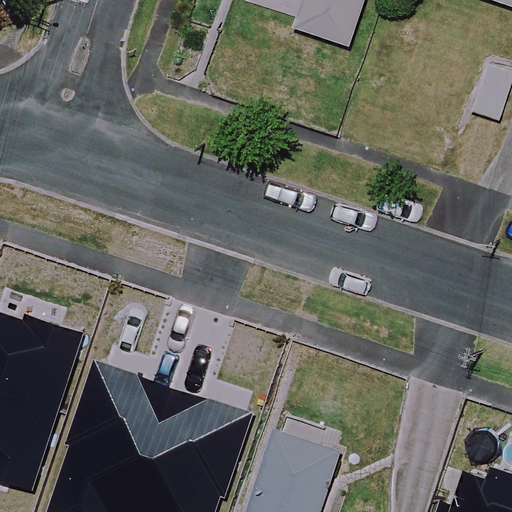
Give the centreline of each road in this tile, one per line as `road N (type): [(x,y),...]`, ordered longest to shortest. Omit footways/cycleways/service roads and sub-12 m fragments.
road 1 (residential): [(45,148),(511,303)]
road 2 (residential): [(45,148),(96,0)]
